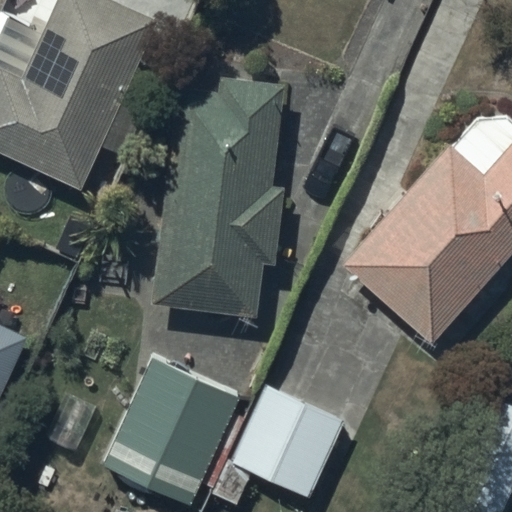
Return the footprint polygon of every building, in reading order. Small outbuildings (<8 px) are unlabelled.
[(159,6),(145,0),(19,0),(0,46),(0,142),(85,179),(159,6)] [(219,77),(177,73),(157,290),(254,299),(259,249),(277,251),(284,174),(272,173),(281,73),(220,67),(219,77)] [(448,130),(342,250),(433,330),(511,240),(511,112),(505,106),(476,107),(452,133),(448,130)] [(0,383),(27,322),(0,310),(0,383)] [(238,385),(155,346),(105,451),(188,491),(238,385)] [(346,408),(268,372),(231,449),(309,485),(346,408)] [(498,511),(511,480),(511,392),(491,384),(441,502),(464,511),(498,511)]
